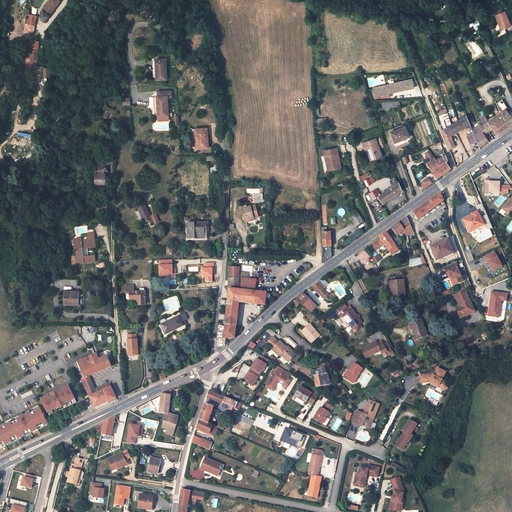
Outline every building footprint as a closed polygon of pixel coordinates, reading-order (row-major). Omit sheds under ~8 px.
[(56,0),(46,0),(42,9),(40,12),(37,16),(41,20),(50,8),(55,2),(56,0)] [(511,26),(505,11),(503,12),(496,15),(495,15),(499,25),(496,26),(500,35),(507,32),(505,28),(511,26)] [(32,19),(33,17),(34,14),(26,13),(26,12),(23,22),(31,24),(32,21),(32,19)] [(467,17),(469,24),(477,21),(474,14),(467,17)] [(157,80),(167,80),(166,60),(156,60),(156,76),(157,80)] [(49,69),(42,67),(42,79),(50,79),(49,69)] [(394,83),(373,88),(375,96),(414,87),(412,79),(404,81),(394,83)] [(158,117),(169,116),(169,115),(168,96),(172,96),(172,91),(157,92),(157,97),(158,113),(158,117)] [(107,105),(105,100),(98,103),(99,107),(103,106),(104,111),(106,107),(107,105)] [(497,104),(499,108),(505,104),(502,100),(497,104)] [(387,102),(382,102),(385,112),(390,110),(390,109),(387,102)] [(511,123),(511,114),(511,115),(511,114),(511,111),(508,112),(506,108),(507,107),(505,104),(499,108),(500,109),(501,112),(511,125),(511,123)] [(106,107),(104,111),(105,111),(103,116),(107,118),(110,112),(111,109),(109,108),(106,107)] [(488,121),(483,124),(488,131),(493,128),(498,134),(511,125),(501,112),(488,121)] [(466,115),(452,124),(456,132),(470,124),(468,120),(466,115)] [(473,132),(474,133),(477,141),(480,147),(488,141),(484,134),(488,131),(483,124),(488,121),(486,117),(479,122),(480,123),(482,125),(473,132)] [(480,123),(472,129),(473,132),(482,125),(480,123)] [(452,124),(442,130),(449,149),(456,146),(451,135),(456,132),(452,124)] [(405,126),(391,132),(394,141),(401,138),(401,140),(409,136),(405,126)] [(196,149),(209,148),(207,128),(195,129),(196,149)] [(477,141),(474,133),(467,136),(470,144),(477,141)] [(371,161),(382,156),(376,138),(363,143),(364,148),(366,147),(368,153),(371,161)] [(338,154),(337,148),(324,151),(328,171),(339,168),(336,154),(338,154)] [(425,153),(430,161),(434,158),(429,150),(425,153)] [(448,160),(446,155),(436,160),(440,165),(446,161),(448,160)] [(427,163),(432,171),(440,165),(436,160),(434,158),(430,161),(427,163)] [(432,171),(438,178),(451,168),(446,161),(440,165),(432,171)] [(99,173),(95,173),(95,184),(106,184),(106,173),(104,173),(106,167),(99,170),(99,173)] [(337,182),(338,185),(342,183),(346,181),(344,176),(337,179),(338,182),(337,182)] [(365,180),(367,185),(375,182),(373,177),(365,180)] [(428,178),(420,184),(424,190),(432,184),(428,178)] [(489,192),(499,192),(499,186),(499,182),(489,182),(489,181),(484,181),(484,193),(489,193),(489,192)] [(376,189),(369,193),(373,200),(379,196),(383,203),(402,190),(399,182),(398,182),(392,187),(390,188),(380,195),(376,189)] [(499,186),(499,194),(509,194),(509,189),(511,189),(509,186),(499,186)] [(254,203),(263,203),(263,188),(247,189),(247,193),(253,193),(254,203)] [(444,201),(440,193),(426,203),(413,213),(418,220),(444,201)] [(511,196),(502,208),(499,212),(503,215),(506,212),(509,208),(511,210),(511,196)] [(242,209),(244,216),(246,216),(247,220),(254,219),(259,218),(255,205),(242,209)] [(146,206),(138,209),(144,223),(152,220),(146,206)] [(477,211),(472,214),(473,216),(470,217),(470,216),(464,219),(467,225),(470,232),(484,225),(477,211)] [(156,213),(151,215),(155,224),(160,222),(156,213)] [(363,221),(358,213),(350,219),(356,227),(363,221)] [(403,231),(410,226),(407,217),(392,228),(397,235),(403,231)] [(187,223),(188,239),(207,238),(207,223),(187,223)] [(324,262),(324,263),(324,262),(332,257),(331,232),(327,232),(327,227),(322,228),(324,262)] [(414,234),(412,229),(405,233),(408,238),(414,234)] [(396,246),(386,232),(371,243),(377,249),(380,247),(384,244),(387,248),(389,251),(391,249),(396,246)] [(82,239),(74,240),(75,249),(76,249),(78,264),(95,262),(95,256),(88,256),(83,257),(83,249),(87,249),(95,248),(94,233),(87,234),(88,240),(82,241),(82,239)] [(432,251),(437,261),(454,253),(448,239),(430,247),(432,251)] [(468,263),(475,260),(469,246),(466,247),(467,251),(464,252),(468,263)] [(488,264),(490,263),(494,272),(503,267),(495,250),(484,256),(488,264)] [(419,264),(421,264),(420,257),(411,260),(412,266),(414,265),(419,264)] [(455,263),(443,268),(447,278),(448,277),(450,276),(451,280),(453,279),(455,285),(462,282),(458,272),(459,271),(455,263)] [(239,267),(229,267),(229,278),(239,278),(239,267)] [(239,278),(229,278),(228,289),(229,288),(228,301),(239,302),(242,302),(265,305),(266,293),(255,291),(257,280),(248,279),(249,273),(242,272),(242,279),(239,278)] [(328,284),(322,278),(312,286),(318,293),(323,289),(328,284)] [(405,295),(404,280),(390,281),(390,286),(393,286),(393,289),(395,289),(395,296),(405,295)] [(128,301),(130,301),(137,300),(137,305),(146,305),(146,299),(144,299),(144,297),(145,297),(145,291),(140,292),(134,292),(133,285),(126,286),(127,300),(128,301)] [(76,292),(65,292),(64,306),(79,306),(79,289),(76,289),(76,292)] [(328,294),(323,289),(318,293),(324,298),(328,294)] [(455,310),(457,315),(458,319),(468,315),(473,313),(464,291),(453,296),(457,306),(458,308),(455,310)] [(508,293),(492,291),(488,315),(499,316),(501,299),(507,300),(508,293)] [(311,312),(316,306),(311,301),(308,298),(302,293),(297,298),(311,312)] [(236,326),(239,302),(228,301),(226,321),(225,324),(236,326)] [(339,313),(347,308),(344,304),(337,309),(339,313)] [(353,329),(350,331),(353,334),(362,327),(360,324),(362,322),(359,318),(357,315),(352,308),(350,310),(347,307),(347,308),(339,313),(338,314),(340,317),(343,315),(350,326),(353,329)] [(165,334),(171,331),(173,330),(183,325),(186,325),(184,321),(188,319),(185,313),(181,315),(161,325),(165,334)] [(427,335),(421,320),(410,324),(413,331),(415,331),(418,339),(427,335)] [(225,324),(219,323),(218,338),(235,338),(236,326),(225,324)] [(312,343),(320,336),(310,325),(302,333),(306,338),(307,337),(312,343)] [(288,362),(296,354),(288,347),(286,345),(285,346),(284,347),(281,345),(283,343),(280,340),(278,342),(273,337),(267,344),(276,353),(277,351),(281,355),(288,362)] [(382,353),(386,351),(383,344),(381,341),(379,342),(377,343),(376,341),(361,349),(366,358),(381,351),(382,353)] [(387,342),(383,344),(386,351),(388,354),(390,355),(393,354),(387,342)] [(136,343),(128,343),(128,348),(127,348),(129,363),(138,363),(137,347),(136,347),(136,343)] [(248,383),(253,386),(269,360),(261,355),(258,359),(257,359),(252,368),(245,379),(249,381),(248,383)] [(111,366),(107,356),(94,361),(91,356),(78,362),(86,378),(82,380),(90,396),(95,408),(116,398),(113,393),(110,386),(109,383),(103,386),(95,389),(89,376),(111,366)] [(360,373),(362,369),(354,363),(349,371),(345,378),(353,383),(360,373)] [(291,374),(279,367),(276,371),(266,387),(272,390),(274,387),(275,388),(277,383),(276,382),(278,380),(284,383),(283,384),(285,386),(287,387),(290,382),(288,380),(289,379),(288,378),(291,374)] [(317,387),(330,384),(327,374),(326,374),(324,368),(318,370),(318,369),(310,370),(311,375),(315,374),(315,376),(314,376),(317,387)] [(419,375),(419,383),(426,382),(426,381),(430,381),(438,385),(441,389),(446,385),(443,380),(441,379),(445,372),(437,368),(433,375),(431,374),(419,375)] [(68,385),(41,398),(48,413),(75,399),(68,385)] [(300,386),(295,395),(306,402),(307,400),(313,403),(317,396),(300,386)] [(171,390),(162,394),(159,413),(165,414),(164,420),(162,427),(167,429),(174,431),(176,425),(178,416),(169,413),(171,390)] [(235,402),(235,401),(209,391),(207,397),(216,401),(222,405),(221,406),(231,411),(233,407),(235,402)] [(75,399),(48,413),(49,415),(77,402),(75,399)] [(356,411),(352,423),(360,427),(363,422),(366,424),(370,425),(378,405),(368,401),(363,414),(356,411)] [(313,418),(322,424),(333,407),(326,402),(322,408),(320,407),(313,418)] [(214,407),(205,403),(200,419),(212,425),(213,422),(209,420),(214,407)] [(0,448),(2,447),(2,446),(4,444),(5,446),(12,442),(11,441),(18,438),(18,439),(25,436),(25,434),(31,431),(31,433),(38,429),(38,428),(44,425),(44,426),(48,424),(40,407),(36,409),(36,411),(30,414),(30,412),(23,416),(25,420),(24,421),(21,416),(16,419),(17,420),(11,423),(10,422),(3,425),(4,427),(1,428),(1,427),(0,426),(0,448)] [(103,423),(101,435),(111,437),(116,417),(115,416),(104,422),(103,423)] [(212,425),(200,419),(197,428),(211,434),(211,436),(214,437),(218,427),(212,425)] [(402,435),(395,444),(401,448),(405,442),(407,443),(408,443),(412,437),(410,435),(413,431),(416,432),(417,430),(415,428),(416,426),(409,421),(401,432),(404,434),(403,435),(402,435)] [(290,424),(284,422),(283,426),(286,427),(284,433),(285,433),(284,435),(283,435),(280,440),(296,447),(296,446),(301,448),(305,437),(303,437),(303,435),(288,428),(290,424)] [(142,426),(130,424),(127,443),(135,444),(136,437),(141,438),(142,426)] [(205,441),(194,436),(192,442),(202,447),(205,441)] [(210,450),(211,448),(212,444),(205,441),(202,447),(210,450)] [(401,451),(407,443),(405,442),(401,448),(395,444),(394,446),(401,451)] [(117,469),(123,466),(122,465),(126,463),(125,460),(128,459),(130,458),(127,451),(107,459),(113,471),(117,469)] [(322,456),(312,454),(308,474),(312,475),(308,496),(317,498),(321,477),(318,476),(322,456)] [(68,478),(67,482),(78,485),(82,471),(81,470),(84,459),(76,457),(74,464),(72,464),(70,472),(68,478)] [(151,458),(150,464),(148,472),(158,474),(160,465),(159,465),(160,459),(151,458)] [(218,474),(222,466),(206,458),(201,469),(209,472),(210,471),(218,474)] [(355,474),(352,485),(357,486),(360,484),(364,485),(366,475),(376,477),(378,467),(367,465),(367,466),(363,465),(363,468),(359,467),(357,475),(355,474)] [(24,477),(22,485),(31,488),(33,476),(27,474),(26,478),(24,477)] [(389,480),(393,491),(392,496),(390,504),(389,505),(388,509),(396,510),(397,502),(400,502),(402,490),(398,477),(389,480)] [(103,484),(91,482),(89,494),(94,494),(94,497),(104,498),(105,489),(102,489),(103,484)] [(131,487),(118,485),(115,504),(123,505),(124,498),(129,499),(131,487)] [(196,499),(198,492),(181,489),(178,511),(187,511),(189,500),(196,502),(196,499)] [(204,500),(205,494),(198,492),(196,499),(204,500)] [(140,495),(138,508),(154,510),(155,503),(153,502),(154,497),(140,495)] [(11,499),(10,503),(13,504),(11,511),(24,511),(25,508),(26,508),(27,503),(11,499)]
